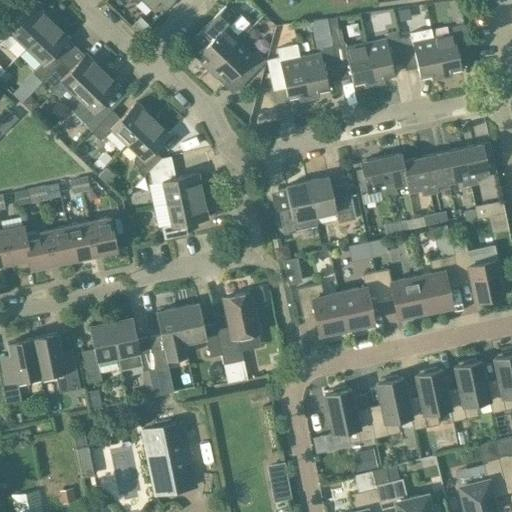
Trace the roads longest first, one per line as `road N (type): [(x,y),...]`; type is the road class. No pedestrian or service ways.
road 1 (residential): [(314,511),(291,391),(296,375),(511,328)]
road 2 (residential): [(0,313),(225,264),(243,251),(249,230),(236,178),(246,155)]
road 3 (residential): [(246,155),(320,141),(343,122),(497,93)]
road 4 (residential): [(246,155),(92,15),(86,0)]
